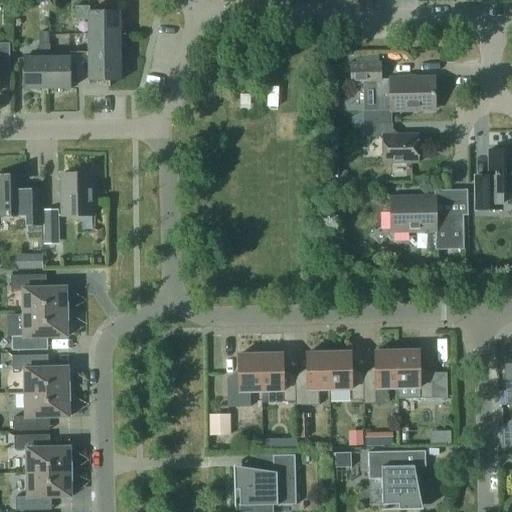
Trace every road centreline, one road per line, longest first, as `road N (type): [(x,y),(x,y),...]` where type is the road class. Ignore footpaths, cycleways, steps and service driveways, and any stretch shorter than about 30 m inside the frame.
road 1 (residential): [(173,297),(213,318),(480,312)]
road 2 (residential): [(489,22),(316,26),(281,13),(197,11)]
road 3 (residential): [(108,511),(104,357),(127,323),(173,297)]
road 4 (residential): [(483,511),(480,312)]
road 5 (residential): [(173,297),(172,172),(150,123)]
road 6 (residential): [(0,131),(150,123)]
road 7 (residential): [(150,123),(180,93),(197,11)]
